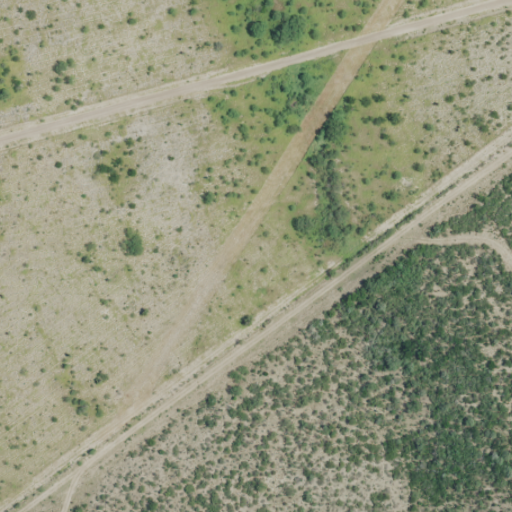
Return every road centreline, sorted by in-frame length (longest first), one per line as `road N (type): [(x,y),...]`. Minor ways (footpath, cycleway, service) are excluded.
road 1 (residential): [(56,511),(511,180)]
road 2 (track): [(0,147),(500,0)]
